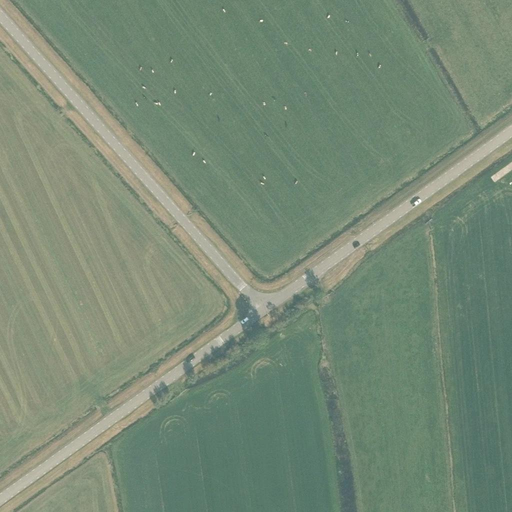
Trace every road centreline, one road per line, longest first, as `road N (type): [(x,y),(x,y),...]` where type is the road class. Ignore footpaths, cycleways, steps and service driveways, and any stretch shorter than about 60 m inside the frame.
road 1 (tertiary): [(262,308),(0,15)]
road 2 (secondary): [(0,500),(262,308)]
road 3 (secondary): [(262,308),(511,131)]
